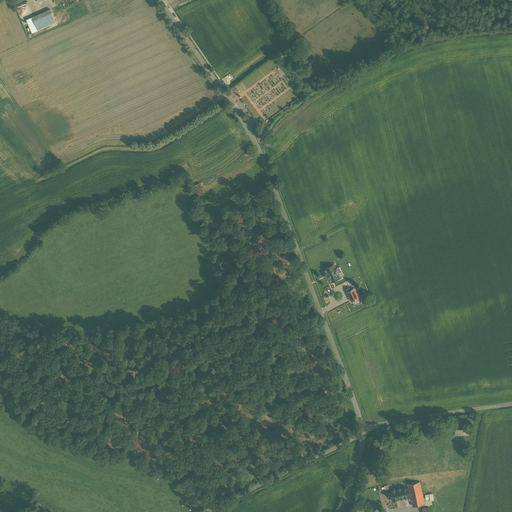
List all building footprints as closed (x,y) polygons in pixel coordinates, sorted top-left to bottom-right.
[(55,22),(50,9),(31,17),(37,30),(55,22)] [(37,30),(31,17),(27,19),(32,32),(37,30)] [(201,182),(194,186),(199,196),(206,193),(201,182)] [(333,264),(323,269),(330,283),(340,278),(333,264)] [(354,283),(346,287),(351,297),(359,293),(354,283)] [(408,484),(408,487),(410,496),(412,506),(424,503),(419,482),(408,484)] [(410,496),(408,487),(401,488),(401,487),(389,490),(389,489),(385,490),(387,496),(391,495),(392,500),(403,498),(403,497),(410,496)]
